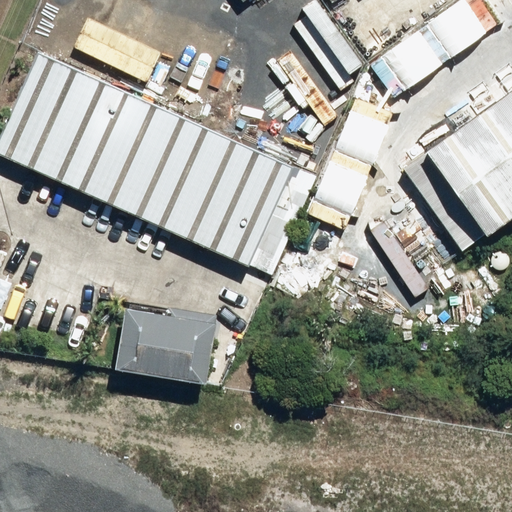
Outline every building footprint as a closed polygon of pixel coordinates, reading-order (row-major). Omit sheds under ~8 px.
[(246,0),(223,0),(237,11),(246,0)] [(295,4),(290,0),(273,0),(253,25),(268,37),(295,4)] [(364,51),(369,58),(394,41),(389,34),(364,51)] [(352,98),(374,129),(386,120),(381,114),(426,82),(404,50),(391,59),(389,56),(356,80),(364,90),(352,98)] [(0,126),(0,158),(243,267),(287,168),(32,54),(0,126)] [(511,85),(399,166),(459,250),(511,211),(511,85)] [(350,95),(327,86),(314,118),(320,120),(338,127),(350,95)] [(109,369),(200,385),(211,315),(172,308),(170,317),(119,308),(109,369)]
